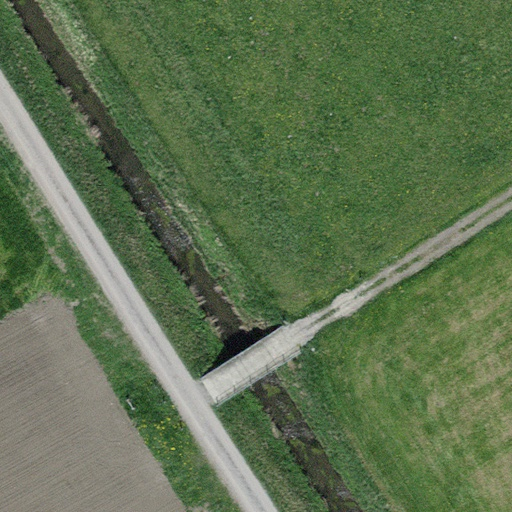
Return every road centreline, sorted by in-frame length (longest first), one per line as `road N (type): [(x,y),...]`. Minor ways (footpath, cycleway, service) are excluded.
road 1 (track): [(0,96),(261,511)]
road 2 (track): [(511,179),(281,324),(187,399)]
